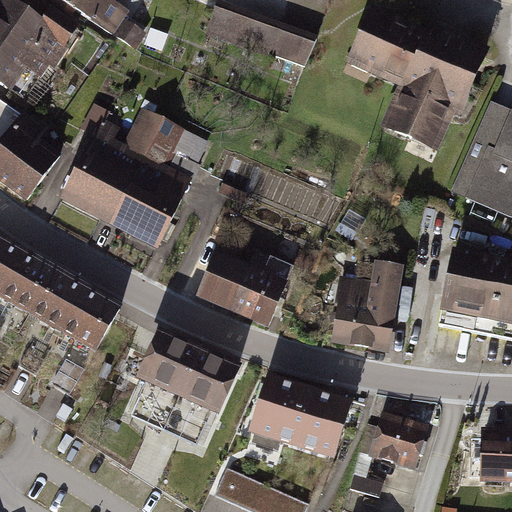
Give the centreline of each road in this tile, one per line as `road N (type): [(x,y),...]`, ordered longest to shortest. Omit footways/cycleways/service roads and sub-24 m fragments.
road 1 (residential): [(0,207),(182,312),(305,361),(459,387)]
road 2 (residential): [(459,387),(425,511)]
